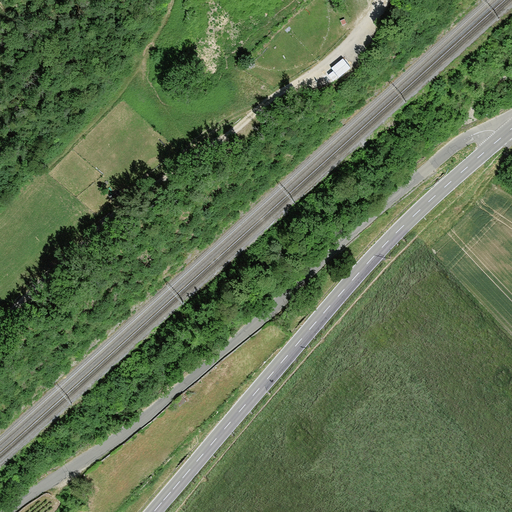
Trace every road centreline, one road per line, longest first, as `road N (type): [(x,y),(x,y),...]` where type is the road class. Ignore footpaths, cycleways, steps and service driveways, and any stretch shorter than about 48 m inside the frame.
road 1 (tertiary): [(501,136),(488,130),(457,144),(162,402),(7,511)]
road 2 (primary): [(155,511),(401,229),(501,136)]
road 3 (track): [(0,323),(117,212),(318,71),(385,0)]
road 4 (track): [(167,0),(145,52),(146,91),(212,142)]
road 5 (track): [(296,0),(231,65),(283,92)]
